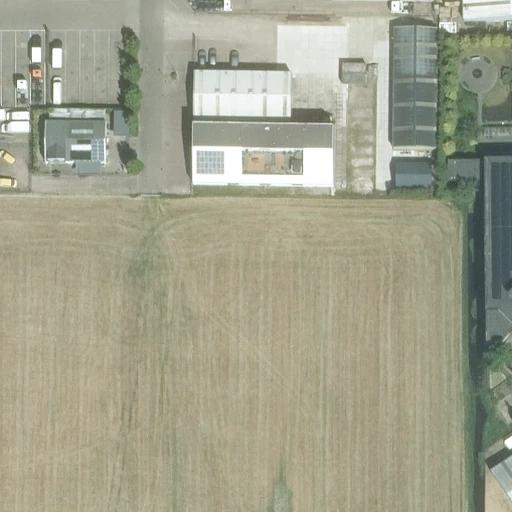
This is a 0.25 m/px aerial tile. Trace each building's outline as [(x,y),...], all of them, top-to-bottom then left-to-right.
[(511,0),(464,0),(465,23),(511,22),(511,0)] [(372,18),(372,7),(351,6),(350,18),(372,18)] [(436,152),(438,31),(395,30),(393,151),(436,152)] [(292,76),(195,75),(193,186),(334,188),(334,128),(291,127),(292,76)] [(106,165),(106,158),(107,125),(46,124),(46,165),(106,165)] [(485,184),(487,352),(496,351),(511,334),(511,152),(496,153),(496,163),(448,163),(448,184),(485,184)] [(511,505),(511,460),(491,475),(511,505)]
